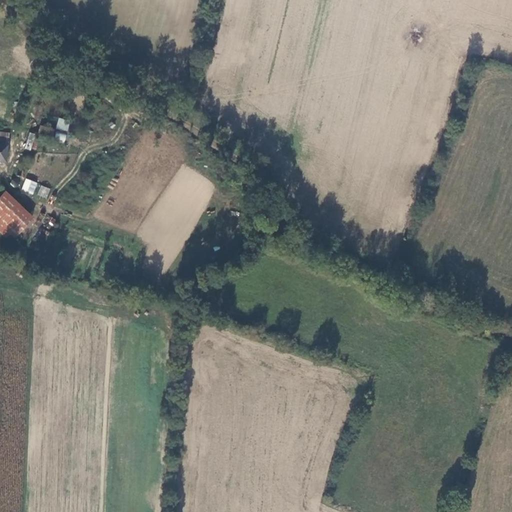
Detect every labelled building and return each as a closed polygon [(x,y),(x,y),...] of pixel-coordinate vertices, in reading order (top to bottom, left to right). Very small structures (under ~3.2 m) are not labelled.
[(47,126),(40,125),(38,135),(65,140),(67,131),(56,129),(58,118),(49,116),(47,126)] [(57,118),(56,129),(68,130),(69,119),(57,118)] [(0,141),(8,142),(9,132),(0,130),(0,141)] [(32,150),(35,133),(29,132),(25,149),(32,150)] [(0,159),(5,160),(8,142),(0,141),(0,159)] [(29,161),(21,159),(16,172),(23,175),(29,161)] [(25,178),(20,190),(32,195),(37,183),(25,178)] [(41,185),(36,195),(46,199),(50,189),(41,185)] [(4,189),(0,193),(0,228),(12,239),(33,214),(4,189)]
